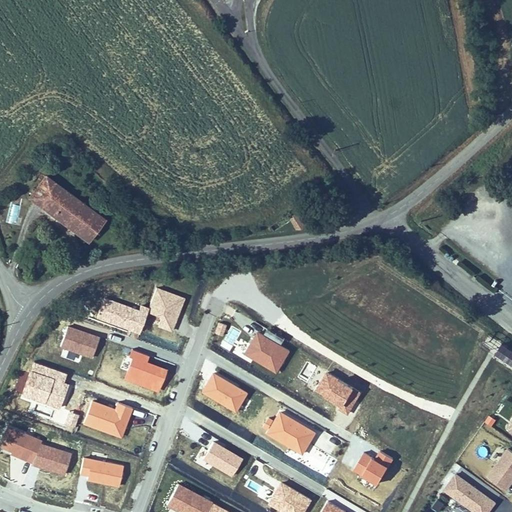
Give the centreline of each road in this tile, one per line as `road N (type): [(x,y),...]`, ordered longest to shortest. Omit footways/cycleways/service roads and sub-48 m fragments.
road 1 (tertiary): [(27,313),(56,286),(98,266),(313,240),(384,217)]
road 2 (unknown): [(216,0),(352,189),(384,217)]
road 3 (residential): [(138,511),(209,317)]
road 4 (tertiary): [(384,217),(427,189),(511,107)]
road 5 (unclassified): [(511,323),(384,217)]
